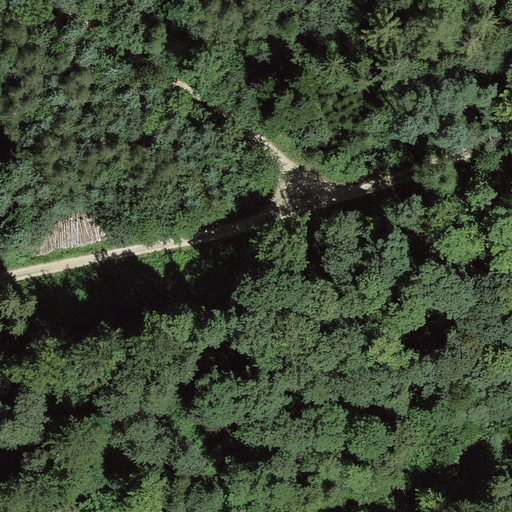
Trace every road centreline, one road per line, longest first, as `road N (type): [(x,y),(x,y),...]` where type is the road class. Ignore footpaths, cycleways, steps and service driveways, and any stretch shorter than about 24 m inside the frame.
road 1 (track): [(46,0),(326,195),(438,245),(511,262)]
road 2 (track): [(0,276),(205,231),(511,137)]
road 3 (track): [(511,442),(444,474),(311,511)]
